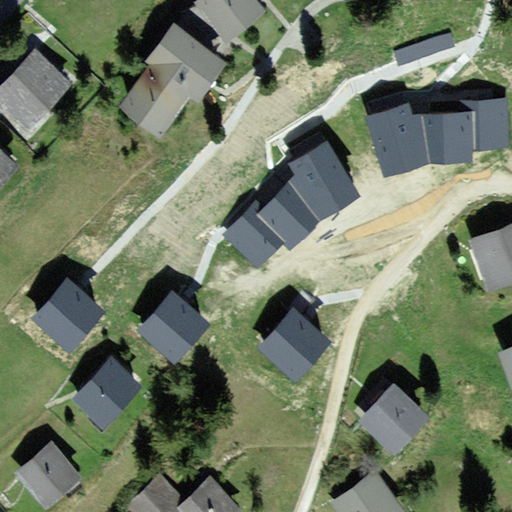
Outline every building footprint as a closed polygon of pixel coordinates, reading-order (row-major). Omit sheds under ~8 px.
[(257,0),(195,0),(226,38),(263,8),(257,0)] [(224,61),(173,24),(146,61),(150,64),(121,105),(158,132),(187,93),(196,99),(224,61)] [(72,83),(36,50),(0,87),(0,107),(25,132),(72,83)] [(466,147),(465,137),(501,136),(500,105),(500,98),(465,98),(465,106),(429,107),(428,91),(400,91),(399,87),(366,98),(387,159),(419,148),(466,147)] [(271,165),(288,181),(261,209),(254,202),(229,228),(255,252),(279,226),(287,234),(311,209),(294,194),(309,180),(318,197),(347,180),(318,129),(289,146),(289,145),(289,146),(288,146),(271,165)] [(0,185),(19,166),(0,148),(0,185)] [(511,280),(511,223),(469,240),(488,290),(511,280)] [(73,358),(115,317),(71,273),(29,313),(73,358)] [(178,285),(137,328),(179,368),(220,325),(178,285)] [(260,346),(301,384),(340,344),(299,306),(260,346)] [(511,346),(500,351),(511,384),(511,346)] [(141,387),(110,358),(72,398),(103,427),(141,387)] [(428,416),(393,383),(359,420),(394,452),(428,416)] [(78,478),(50,444),(16,472),(44,506),(78,478)] [(409,511),(376,469),(331,503),(338,511),(409,511)] [(239,511),(209,479),(186,500),(162,473),(128,503),(136,511),(239,511)]
